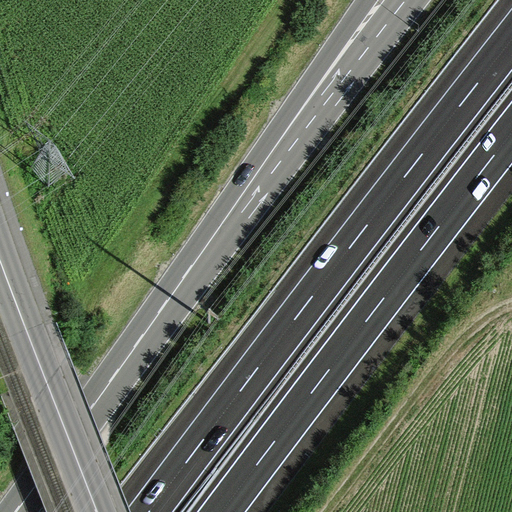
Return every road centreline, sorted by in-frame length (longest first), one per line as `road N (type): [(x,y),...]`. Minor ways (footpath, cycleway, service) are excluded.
road 1 (motorway): [(511,39),(149,511)]
road 2 (motorway): [(221,511),(511,132)]
road 3 (primary): [(16,511),(248,196)]
road 4 (track): [(327,511),(447,355),(511,305)]
road 5 (secondary): [(97,511),(0,258)]
road 6 (primary): [(248,196),(306,143),(418,0)]
road 7 (primary): [(367,0),(278,126),(248,196)]
